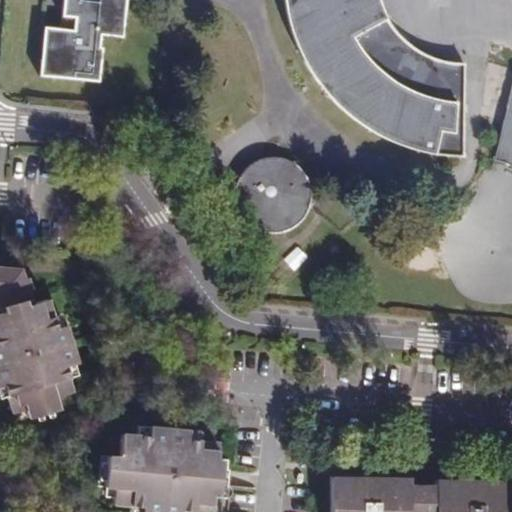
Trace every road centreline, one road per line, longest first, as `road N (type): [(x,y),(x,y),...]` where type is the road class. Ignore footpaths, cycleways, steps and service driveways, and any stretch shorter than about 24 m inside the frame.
road 1 (residential): [(195,293),(219,320),(511,347)]
road 2 (residential): [(0,126),(79,134),(106,151),(144,200),(195,293)]
road 3 (residential): [(272,399),(166,390),(142,370),(138,332),(158,310),(195,293)]
road 4 (residential): [(511,419),(272,399)]
